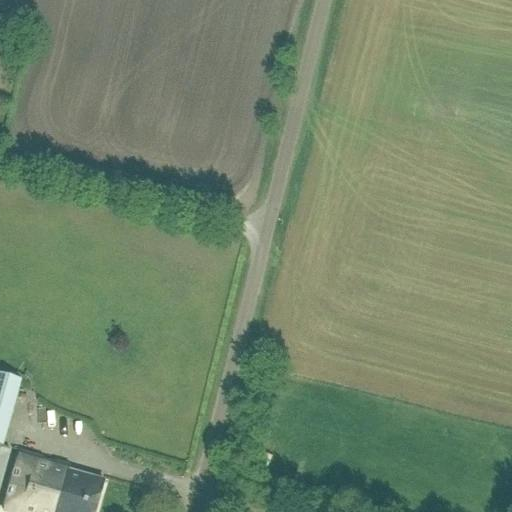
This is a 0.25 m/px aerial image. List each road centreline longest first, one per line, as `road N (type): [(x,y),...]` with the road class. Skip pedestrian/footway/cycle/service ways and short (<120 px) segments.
road 1 (unclassified): [(195,511),(266,229)]
road 2 (residential): [(266,229),(0,160)]
road 3 (unclassified): [(266,229),(324,0)]
